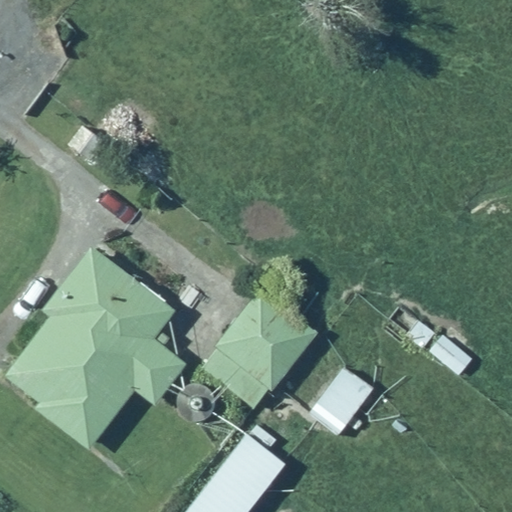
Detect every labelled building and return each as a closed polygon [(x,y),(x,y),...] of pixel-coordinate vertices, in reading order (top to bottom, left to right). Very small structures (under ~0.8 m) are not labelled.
[(57,314),(10,374),(47,404),(42,409),(93,449),(142,387),(163,404),(191,369),(155,340),(179,309),(98,245),(49,308),(57,314)] [(323,329),(308,317),(264,281),(216,343),(223,348),(211,363),(228,377),(224,382),(245,399),(251,392),(264,402),(323,329)] [(424,312),(408,332),(460,375),(477,354),(424,312)] [(380,387),(350,363),(312,410),(342,434),(380,387)] [(252,428),(186,511),(250,511),(291,460),(252,428)]
